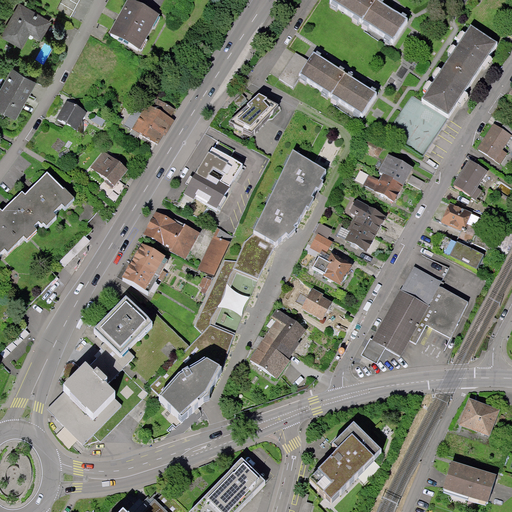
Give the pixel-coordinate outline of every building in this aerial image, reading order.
[(80,0),(62,0),(57,11),(71,18),(80,0)] [(378,0),(331,0),(392,39),(406,19),(378,0)] [(131,2),(109,37),(138,55),(159,20),(131,2)] [(51,20),(17,3),(0,35),(0,37),(22,49),(29,36),(40,41),(51,20)] [(497,42),(470,25),(423,99),(450,116),(459,102),(461,103),(467,93),(464,91),(481,65),(484,67),(491,57),(488,55),(497,42)] [(314,51),(299,74),(363,115),(378,92),(314,51)] [(34,82),(9,69),(0,84),(0,110),(14,118),(34,82)] [(268,97),(259,93),(247,103),(248,104),(228,121),(252,133),(279,105),(267,98),(268,97)] [(387,133),(423,156),(448,119),(412,95),(387,133)] [(130,134),(154,146),(175,111),(151,98),(130,134)] [(85,113),(65,103),(55,122),(75,132),(85,113)] [(105,123),(92,116),(89,123),(101,130),(105,123)] [(493,125),(475,150),(498,167),(505,156),(501,153),(510,140),(511,141),(511,130),(504,124),(500,130),(493,125)] [(211,138),(178,196),(217,218),(250,159),(211,138)] [(376,158),(381,149),(362,139),(356,149),(376,158)] [(148,386),(180,416),(210,391),(226,364),(238,335),(235,333),(277,242),(286,234),(289,236),(298,230),(326,170),(294,150),(252,235),(245,241),(236,261),(225,260),(211,286),(194,325),(202,332),(148,386)] [(101,153),(87,170),(110,189),(125,172),(101,153)] [(368,178),(364,184),(394,201),(412,170),(387,156),(377,174),(381,175),(376,183),(368,178)] [(485,174),(467,163),(452,188),(476,203),(482,193),(476,189),(485,174)] [(63,188),(47,171),(25,193),(22,190),(2,210),(0,208),(0,252),(5,248),(8,251),(24,235),(27,239),(37,229),(34,226),(39,221),(41,224),(44,221),(47,224),(57,215),(54,212),(62,203),(65,206),(74,197),(64,187),(63,188)] [(427,185),(411,177),(407,185),(423,193),(427,185)] [(384,219),(355,202),(348,214),(354,218),(347,231),(340,227),(335,237),(364,253),(384,219)] [(451,205),(441,223),(465,236),(475,218),(451,205)] [(155,212),(140,237),(183,263),(198,237),(155,212)] [(333,230),(320,223),(314,233),(317,235),(318,233),(328,239),(333,230)] [(232,239),(215,231),(195,270),(211,278),(232,239)] [(328,239),(318,233),(317,235),(310,247),(320,253),(321,251),(326,254),(333,242),(328,239)] [(483,259),(453,244),(446,259),(475,274),(483,259)] [(139,246),(118,280),(142,295),(163,262),(139,246)] [(353,265),(331,253),(327,260),(318,255),(312,266),(324,273),(323,275),(341,285),(353,265)] [(310,290),(299,311),(323,323),(332,305),(321,300),(323,297),(310,290)] [(109,347),(47,410),(83,445),(93,435),(100,442),(147,394),(123,370),(135,358),(128,351),(152,327),(126,301),(94,333),(109,347)] [(274,326),(247,361),(273,381),(308,335),(276,311),(268,321),(274,326)] [(498,413),(467,401),(457,428),(488,439),(498,413)] [(330,506),(382,456),(352,425),(327,450),(333,456),(306,481),(330,506)] [(235,511),(264,483),(240,461),(192,511),(164,511),(151,499),(139,511),(235,511)] [(496,479),(449,465),(441,492),(487,506),(496,479)] [(308,496),(303,495),(298,511),(312,511),(315,506),(306,503),(308,496)]
